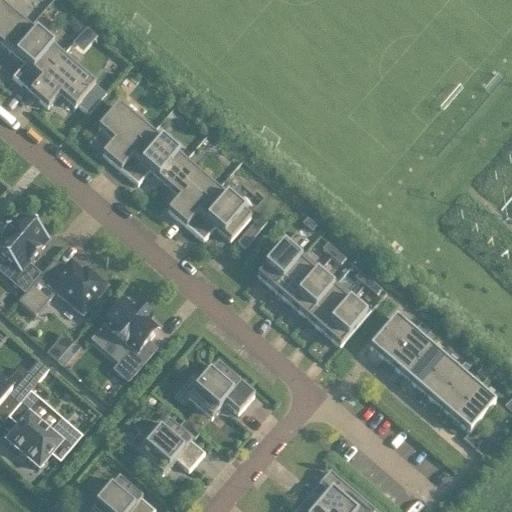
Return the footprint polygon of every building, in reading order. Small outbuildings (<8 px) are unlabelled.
[(27,27),(0,3),(0,44),(7,51),(27,27)] [(74,40),(84,28),(76,21),(69,14),(59,6),(49,18),(74,40)] [(60,55),(27,27),(7,51),(22,64),(11,77),(28,92),(60,55)] [(74,40),(71,43),(81,52),(94,36),(84,28),(74,40)] [(93,84),(60,55),(28,92),(46,108),(57,94),(73,108),(93,84)] [(118,170),(150,133),(117,104),(96,128),(112,141),(100,154),(118,170)] [(183,161),(150,133),(118,170),(136,185),(147,172),(162,185),(183,161)] [(215,189),(183,161),(162,185),(177,197),(166,211),(184,226),(215,189)] [(249,218),(215,189),(184,226),(201,241),(213,228),(228,241),(249,218)] [(9,281),(22,293),(39,273),(28,264),(39,252),(38,250),(47,240),(18,216),(9,226),(8,225),(0,234),(0,257),(17,272),(9,281)] [(315,224),(306,216),(301,221),(311,229),(315,224)] [(257,231),(250,225),(236,242),(243,248),(257,231)] [(255,276),(272,290),(302,255),(285,240),(255,276)] [(330,256),(335,250),(326,242),(321,248),(330,256)] [(335,250),(330,256),(339,264),(344,258),(335,250)] [(319,269),(302,255),(272,290),(288,304),(319,269)] [(63,269),(52,260),(16,301),(34,316),(55,292),(80,314),(104,287),(84,270),(81,273),(69,262),(63,269)] [(319,269),(288,304),(305,318),(335,283),(319,269)] [(368,278),(359,270),(354,276),(363,284),(368,278)] [(380,288),(368,278),(363,284),(375,295),(380,288)] [(352,297),(335,283),(305,318),(321,332),(352,297)] [(369,311),(352,297),(321,332),(338,347),(369,311)] [(112,370),(126,382),(155,349),(146,342),(156,330),(147,322),(150,319),(135,306),(132,309),(123,301),(102,325),(111,333),(110,334),(125,347),(126,346),(130,349),(112,370)] [(368,347),(385,361),(411,331),(394,317),(368,347)] [(426,328),(419,322),(413,328),(420,334),(426,328)] [(411,331),(385,361),(401,375),(427,345),(411,331)] [(72,342),(62,333),(45,353),(55,362),(60,356),(72,342)] [(427,345),(401,375),(418,390),(444,359),(427,345)] [(445,357),(451,350),(445,345),(439,352),(445,357)] [(451,350),(445,357),(451,363),(458,355),(451,350)] [(60,356),(55,362),(61,367),(66,361),(60,356)] [(444,359),(418,390),(434,404),(460,373),(444,359)] [(0,383),(0,423),(36,383),(35,383),(46,370),(36,361),(25,374),(18,367),(2,385),(0,383)] [(468,364),(464,361),(458,367),(462,371),(468,364)] [(236,415),(252,396),(215,365),(186,398),(210,419),(223,403),(236,415)] [(487,374),(480,367),(475,372),(483,379),(487,374)] [(460,373),(434,404),(451,418),(477,388),(460,373)] [(477,388),(451,418),(468,432),(493,402),(477,388)] [(4,440),(37,468),(49,454),(58,462),(79,437),(62,423),(52,434),(28,414),(38,402),(28,394),(7,418),(16,425),(4,440)] [(511,412),(511,397),(511,396),(503,405),(511,413),(511,412)] [(196,434),(182,421),(178,426),(192,438),(196,434)] [(203,454),(166,422),(137,456),(160,476),(173,461),(187,472),(203,454)] [(375,511),(328,471),(319,481),(329,489),(317,503),(327,511),(372,511),(373,511),(375,511)] [(116,480),(88,511),(152,511),(153,511),(116,480)] [(327,511),(317,503),(309,511),(299,511),(296,509),(292,511),(327,511)]
